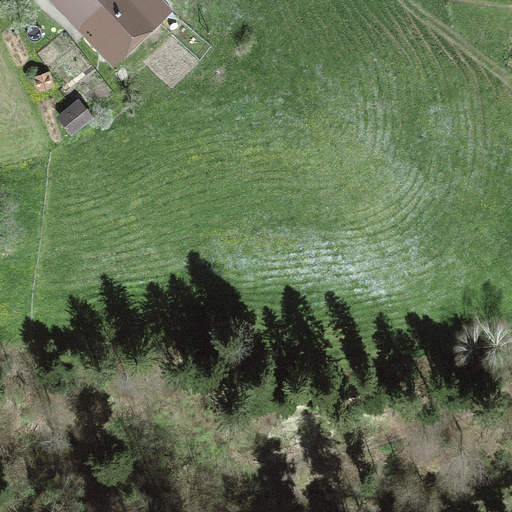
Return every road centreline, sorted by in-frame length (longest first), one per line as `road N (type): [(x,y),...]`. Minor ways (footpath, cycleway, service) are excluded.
road 1 (track): [(511,390),(292,472),(286,496),(297,503),(357,511)]
road 2 (track): [(405,0),(511,88)]
